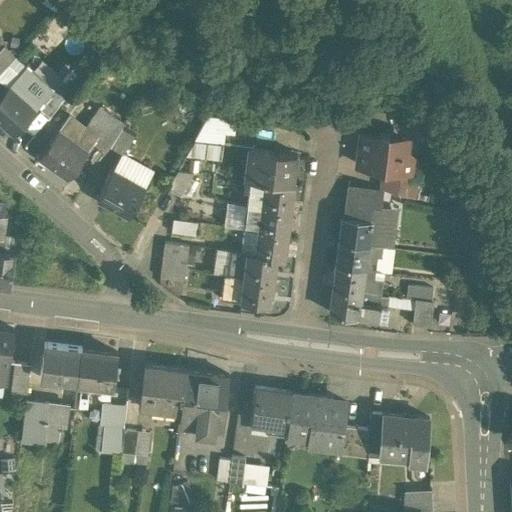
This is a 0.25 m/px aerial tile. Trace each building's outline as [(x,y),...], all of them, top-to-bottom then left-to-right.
[(0,50),(0,72),(14,56),(3,46),(0,50)] [(61,79),(37,106),(49,116),(71,89),(61,79)] [(8,86),(0,94),(0,121),(14,134),(35,110),(8,86)] [(110,146),(123,123),(100,106),(85,128),(97,137),(110,146)] [(236,118),(208,114),(200,128),(224,131),(224,132),(234,133),(236,118)] [(68,116),(58,130),(87,151),(97,137),(85,128),(68,116)] [(136,132),(123,123),(110,146),(123,154),(136,132)] [(224,132),(224,131),(200,128),(194,140),(223,144),(224,132)] [(87,151),(58,130),(39,156),(68,177),(87,151)] [(387,131),(381,131),(378,135),(362,133),(358,165),(384,168),(408,170),(409,169),(410,156),(402,150),(404,138),(389,136),(387,131)] [(297,152),(253,146),(249,178),(265,180),(293,184),(297,152)] [(408,170),(384,168),(382,188),(413,196),(416,170),(409,169),(408,170)] [(192,171),(178,169),(167,188),(180,194),(193,172),(192,171)] [(113,171),(97,199),(129,217),(145,188),(113,171)] [(293,184),(265,180),(262,205),(289,209),(293,184)] [(383,190),(347,186),(345,201),(381,206),(381,205),(383,190)] [(247,203),(227,201),(224,224),(244,227),(247,203)] [(381,206),(345,201),(343,215),(370,219),(367,243),(385,246),(390,206),(381,205),(381,206)] [(262,205),(247,203),(244,227),(259,229),(262,205)] [(289,209),(262,205),(259,229),(286,233),(289,209)] [(370,219),(343,215),(340,240),(367,243),(370,219)] [(196,221),(173,218),(171,231),(194,234),(196,221)] [(286,233),(259,229),(255,253),(275,255),(283,256),(286,233)] [(367,243),(340,240),(337,263),(364,267),(367,243)] [(188,244),(165,241),(162,265),(185,268),(188,244)] [(14,252),(0,249),(0,282),(10,284),(14,252)] [(255,253),(232,250),(229,274),(245,276),(272,279),(275,255),(255,253)] [(364,267),(337,263),(333,287),(361,291),(364,267)] [(185,268),(162,265),(160,277),(183,280),(185,268)] [(272,279),(245,276),(229,274),(225,273),(222,298),(269,304),(272,279)] [(405,305),(416,306),(415,321),(432,322),(435,284),(406,281),(405,305)] [(361,291),(333,287),(330,312),(357,315),(359,301),(361,291)] [(388,294),(361,291),(359,301),(380,303),(378,318),(384,319),(388,294)] [(380,303),(359,301),(357,315),(378,318),(380,303)] [(12,328),(0,326),(0,356),(8,357),(12,328)] [(82,346),(44,342),(40,375),(78,380),(82,346)] [(117,351),(82,346),(78,380),(113,384),(117,351)] [(8,357),(0,356),(0,374),(7,376),(8,357)] [(31,362),(14,360),(10,390),(27,392),(31,362)] [(185,368),(144,363),(138,406),(180,411),(185,368)] [(230,375),(185,368),(180,411),(179,418),(223,425),(230,375)] [(111,400),(129,401),(129,385),(112,385),(111,400)] [(291,391),(254,386),(249,422),(268,424),(267,432),(286,435),(287,429),(291,391)] [(333,396),(291,391),(287,429),(308,431),(306,442),(340,447),(341,447),(344,424),(347,401),(332,400),(333,396)] [(70,406),(27,401),(23,438),(66,443),(70,406)] [(383,412),(370,411),(369,427),(367,454),(381,455),(381,453),(381,447),(380,447),(383,412)] [(404,414),(383,412),(380,447),(381,447),(381,453),(409,455),(408,461),(426,462),(430,417),(417,415),(416,417),(404,416),(404,414)] [(369,427),(344,424),(341,447),(340,447),(339,452),(367,456),(367,454),(369,427)] [(138,430),(124,428),(121,451),(135,453),(138,430)] [(245,457),(231,455),(231,459),(228,480),(241,482),(245,457)] [(231,459),(219,458),(216,479),(228,480),(231,459)] [(433,511),(432,488),(407,489),(404,511),(433,511)]
